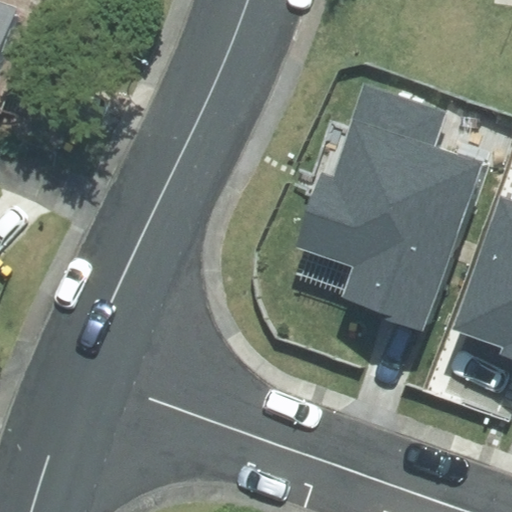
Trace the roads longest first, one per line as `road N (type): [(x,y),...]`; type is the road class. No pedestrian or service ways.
road 1 (residential): [(92,378),(207,114),(242,0)]
road 2 (residential): [(465,511),(92,378)]
road 3 (residential): [(56,511),(92,378)]
